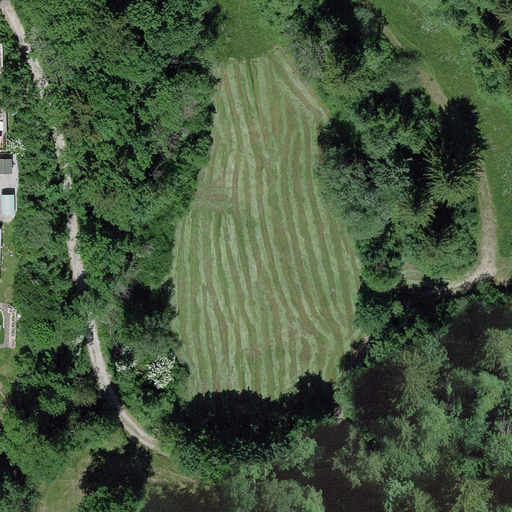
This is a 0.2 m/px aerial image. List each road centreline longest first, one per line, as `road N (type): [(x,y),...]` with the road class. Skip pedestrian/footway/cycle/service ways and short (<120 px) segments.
road 1 (track): [(23,17),(128,429),(166,453),(272,478),(323,450),(388,344),(480,279),(511,283)]
road 2 (track): [(363,0),(476,169),(486,240),(480,279)]
